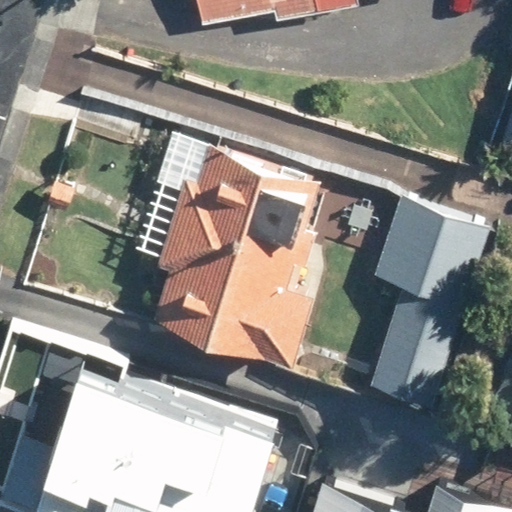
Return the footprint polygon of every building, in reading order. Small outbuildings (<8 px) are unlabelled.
[(213,0),(215,9),(254,0),(287,0),(288,2),(296,0),(213,0)] [(286,141),(220,128),(209,166),(197,162),(171,250),(183,253),(170,300),(313,342),(332,274),(305,266),(335,160),(286,141)] [(448,387),(503,210),(410,182),(385,263),(413,271),(384,367),(448,387)] [(269,511),(300,402),(95,346),(51,502),(87,511),(123,511),(134,476),(263,511),(269,511)] [(420,487),(335,467),(321,511),(511,511),(511,486),(483,476),(447,470),(439,498),(420,487)]
